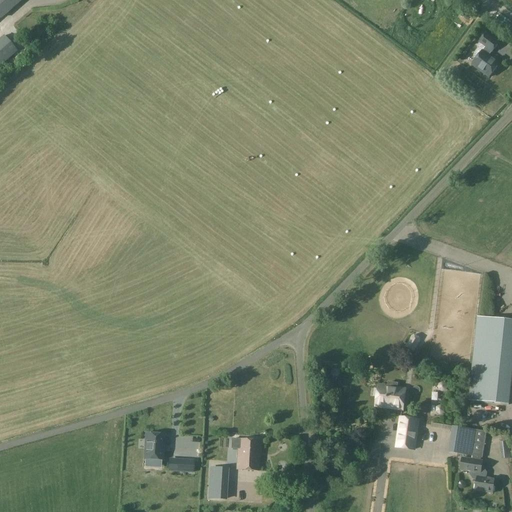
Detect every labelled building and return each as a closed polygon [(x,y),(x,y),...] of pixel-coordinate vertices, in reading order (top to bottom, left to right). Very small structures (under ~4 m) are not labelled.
[(0,0),(0,19),(0,20),(22,0),(0,0)] [(463,10),(459,16),(467,21),(472,15),(463,10)] [(474,58),(476,60),(472,65),(489,78),(499,64),(487,56),(491,51),(492,52),(498,44),(485,34),(477,46),(477,49),(474,53),(474,56),(474,58)] [(4,35),(0,38),(0,67),(18,51),(4,35)] [(460,75),(457,66),(450,69),(454,78),(460,75)] [(509,405),(511,379),(511,320),(493,319),(477,317),(469,401),(509,405)] [(410,352),(413,352),(420,341),(420,337),(414,334),(411,335),(404,346),(406,350),(410,352)] [(323,379),(321,381),(321,385),(323,387),(327,387),(329,384),(328,381),(326,379),(323,379)] [(379,387),(376,406),(402,410),(405,390),(398,389),(398,383),(388,382),(387,388),(379,387)] [(439,383),(437,387),(439,391),(443,393),(447,391),(448,387),(447,383),(443,382),(439,383)] [(436,407),(436,412),(440,415),(444,413),(445,408),(441,405),(436,407)] [(400,418),(396,448),(415,451),(419,420),(400,418)] [(476,430),(452,426),(448,453),(472,457),(476,430)] [(476,430),(472,457),(481,458),(482,458),(486,432),(476,430)] [(146,435),(145,460),(163,461),(164,436),(146,435)] [(236,471),(258,472),(260,441),(232,440),(231,444),(233,444),(233,449),(238,449),(236,471)] [(510,441),(499,442),(501,460),(511,459),(510,441)] [(462,459),(460,470),(471,472),(481,474),(481,469),(483,462),(462,459)] [(193,462),(177,461),(177,472),(193,473),(193,462)] [(211,469),(209,499),(225,500),(226,470),(211,469)] [(471,472),(470,476),(473,480),(477,480),(475,491),(493,494),(495,480),(486,478),(487,473),(484,469),(481,469),(481,474),(471,472)] [(158,486),(177,486),(177,494),(195,494),(195,491),(209,491),(209,475),(170,475),(170,479),(158,479),(158,486)] [(465,484),(465,483),(464,482),(463,481),(462,480),(460,480),(459,481),(458,481),(457,482),(457,484),(457,485),(457,486),(458,487),(459,488),(461,488),(462,488),(463,488),(464,487),(465,485),(465,484)] [(157,487),(157,496),(176,497),(177,487),(157,487)]
